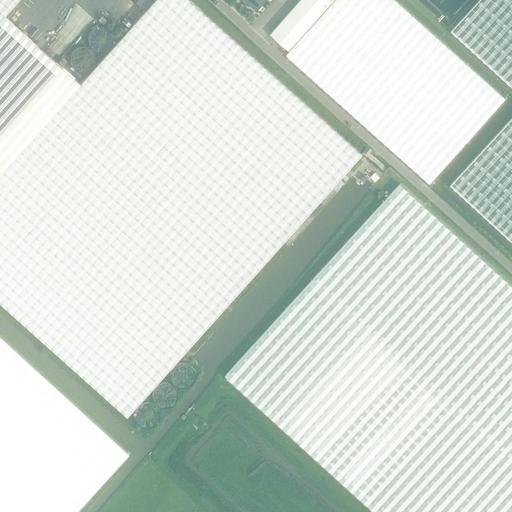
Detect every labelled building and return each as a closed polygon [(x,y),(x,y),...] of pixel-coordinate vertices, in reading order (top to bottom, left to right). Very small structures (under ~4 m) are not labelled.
[(0,0),(0,21),(6,15),(19,0),(0,0)] [(0,306),(125,418),(361,154),(188,0),(154,0),(153,1),(144,12),(81,83),(0,173),(0,306)] [(151,0),(138,0),(135,4),(144,12),(153,1),(151,0)] [(245,0),(257,10),(266,0),(245,0)] [(301,0),(271,34),(290,51),(336,0),(301,0)] [(336,0),(290,51),(287,55),(430,183),(507,99),(396,0),(336,0)] [(511,0),(477,0),(450,30),(511,86),(511,116),(449,185),(511,242),(511,0)] [(0,173),(81,83),(24,32),(25,32),(24,29),(21,26),(18,26),(6,15),(0,21),(0,173)] [(511,511),(511,289),(496,275),(399,184),(225,376),(324,465),(352,490),(375,511),(511,511)] [(3,339),(0,341),(0,511),(75,511),(128,454),(70,400),(5,341),(3,339)]
